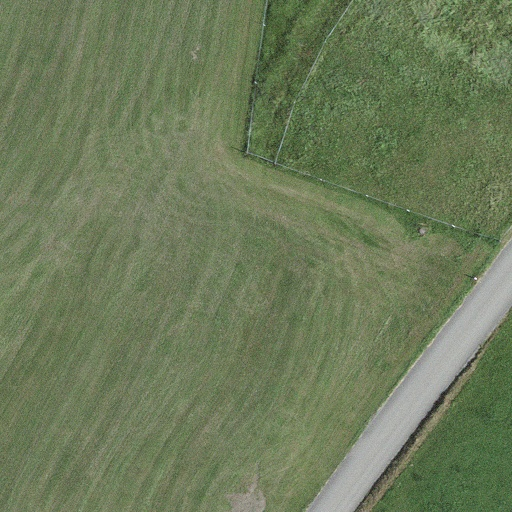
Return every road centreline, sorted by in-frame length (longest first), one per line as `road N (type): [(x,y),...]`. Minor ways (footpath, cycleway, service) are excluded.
road 1 (track): [(332,0),(285,69),(273,101),(269,156),(284,225),(305,511)]
road 2 (unclassified): [(511,285),(342,511)]
